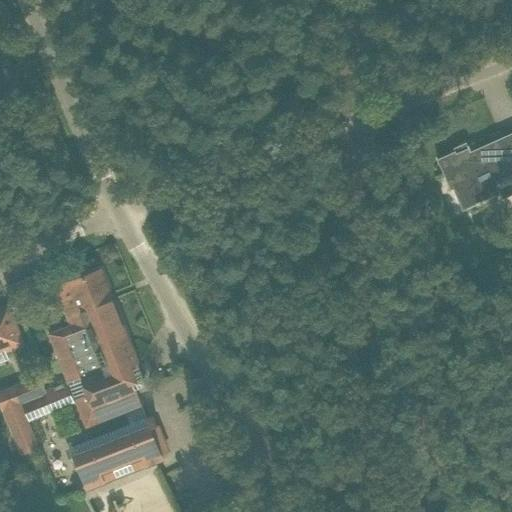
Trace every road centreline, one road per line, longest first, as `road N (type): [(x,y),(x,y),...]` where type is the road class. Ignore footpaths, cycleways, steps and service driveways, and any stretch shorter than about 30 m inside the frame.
road 1 (track): [(373,511),(353,0)]
road 2 (unclassified): [(119,215),(511,63)]
road 3 (unclassified): [(295,511),(119,215)]
road 4 (unclassified): [(119,215),(25,0)]
road 5 (unclassified): [(0,262),(119,215)]
